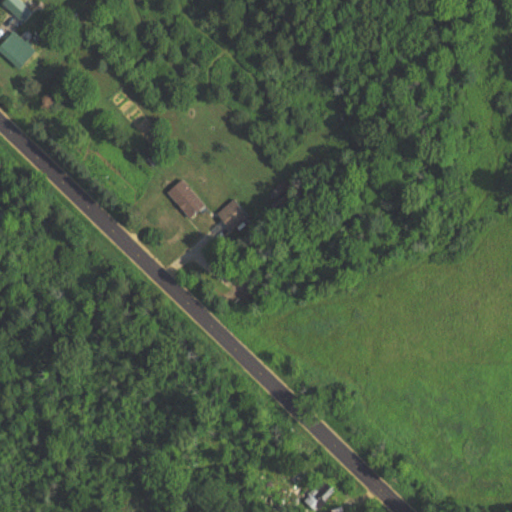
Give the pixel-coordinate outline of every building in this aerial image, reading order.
[(28,27),(44,11),(32,0),(25,0),(14,12),(28,27)] [(28,66),(40,50),(17,32),(4,47),(28,66)] [(168,194),(193,220),(208,206),(183,180),(168,194)] [(221,209),(230,229),(248,220),(240,201),(221,209)] [(334,491),(319,477),(300,497),(315,511),(334,491)]
